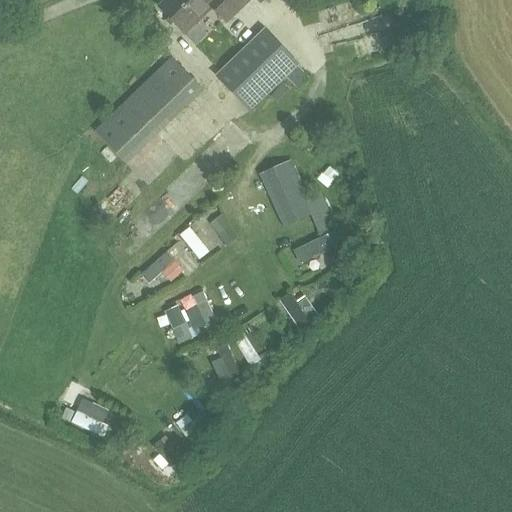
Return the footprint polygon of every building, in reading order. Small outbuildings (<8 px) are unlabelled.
[(227,23),(251,0),(165,0),(159,6),(185,34),(213,8),(227,23)] [(251,113),(287,78),(299,90),(310,78),(299,66),(300,65),(265,28),(215,77),(251,113)] [(173,59),(97,131),(128,165),(205,92),(173,59)] [(284,227),(316,212),(292,161),(260,175),(284,227)] [(237,239),(221,217),(195,235),(190,229),(180,236),(199,262),(209,255),(223,244),(227,248),(237,239)] [(339,231),(295,252),(301,265),(345,244),(339,231)] [(183,259),(169,270),(178,282),(192,271),(183,259)] [(217,324),(203,293),(163,310),(178,347),(209,334),(207,329),(217,324)] [(290,294),(279,302),(302,334),(321,320),(305,298),(297,303),(290,294)] [(240,330),(230,336),(250,368),(260,362),(266,373),(273,369),(268,359),(276,354),(273,349),(266,353),(251,328),(242,333),(240,330)] [(221,387),(242,378),(232,355),(223,358),(219,347),(207,352),(221,387)] [(82,400),(71,424),(104,440),(117,415),(82,400)] [(186,415),(176,424),(196,452),(212,439),(202,428),(206,424),(199,416),(192,422),(186,415)] [(156,453),(149,459),(161,472),(168,466),(169,468),(179,461),(180,462),(190,454),(177,439),(171,444),(165,438),(160,441),(152,449),(156,453)]
